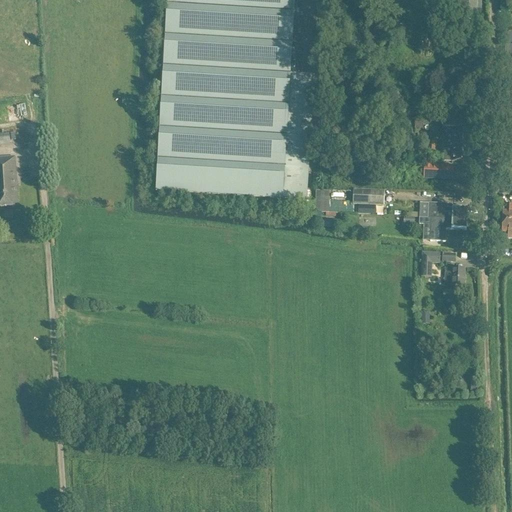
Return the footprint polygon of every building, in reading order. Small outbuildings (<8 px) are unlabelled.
[(313,76),(290,75),(294,0),(167,0),(156,192),(306,201),(313,76)] [(477,15),(477,1),(477,0),(455,0),(455,10),(454,23),(468,23),(467,30),(478,31),(478,23),(479,23),(479,15),(477,15)] [(414,125),(434,126),(433,138),(444,139),(445,117),(415,115),(414,125)] [(465,129),(465,118),(445,117),(444,139),(444,146),(470,148),(471,133),(462,133),(462,129),(465,129)] [(0,144),(11,144),(10,134),(0,135),(0,144)] [(427,151),(436,151),(436,141),(427,141),(427,151)] [(469,163),(470,148),(444,146),(443,161),(469,163)] [(15,157),(0,158),(0,207),(18,206),(15,157)] [(451,166),(438,165),(438,174),(450,175),(451,166)] [(385,191),(370,190),(354,189),(353,205),(358,205),(367,206),(384,206),(385,191)] [(330,191),(317,190),(316,190),(315,212),(329,213),(330,191)] [(428,218),(467,220),(467,209),(447,208),(447,204),(428,203),(428,218)] [(511,204),(510,205),(509,211),(503,211),(502,221),(511,221),(511,204)] [(358,205),(358,214),(367,215),(367,206),(358,205)] [(403,226),(414,226),(415,218),(404,218),(403,226)] [(466,230),(467,220),(428,218),(428,219),(419,219),(418,225),(431,226),(430,242),(445,242),(446,230),(466,230)] [(511,221),(502,221),(502,232),(509,233),(508,238),(511,238),(511,221)] [(440,264),(440,254),(422,253),(422,258),(421,277),(431,278),(432,264),(440,264)] [(455,262),(455,255),(442,254),(442,262),(455,262)] [(455,287),(464,287),(465,270),(452,269),(445,269),(444,286),(451,286),(451,292),(443,291),(442,300),(455,300),(455,292),(455,287)] [(430,325),(430,315),(428,311),(423,311),(421,315),(421,325),(430,325)]
